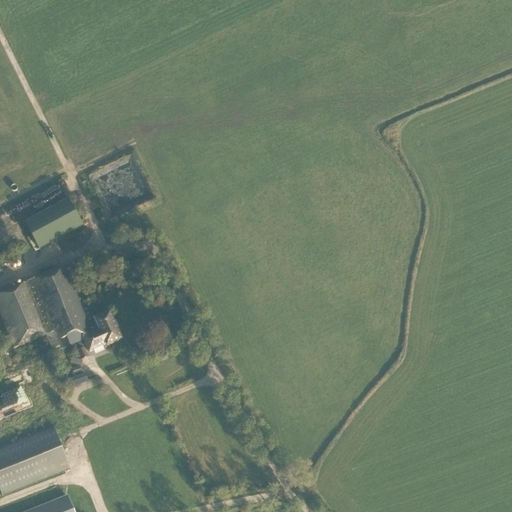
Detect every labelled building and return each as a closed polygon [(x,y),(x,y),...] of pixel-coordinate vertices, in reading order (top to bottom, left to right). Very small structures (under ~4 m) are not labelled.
[(25,222),(39,250),(83,226),(68,199),(25,222)] [(92,322),(68,264),(0,293),(0,313),(14,349),(46,335),(53,353),(76,342),(83,339),(89,353),(106,345),(106,346),(121,340),(109,313),(95,320),(97,325),(93,327),(91,322),(92,322)] [(84,349),(81,343),(74,346),(75,348),(72,349),(76,359),(80,357),(82,360),(88,357),(84,348),(84,349)] [(81,384),(83,383),(81,376),(75,378),(69,380),(72,387),(77,386),(81,384)] [(0,422),(32,411),(32,401),(35,400),(35,398),(28,377),(29,390),(17,390),(17,396),(0,401),(0,422)] [(0,447),(0,491),(2,497),(69,469),(52,427),(0,447)] [(73,511),(67,496),(25,511),(73,511)]
